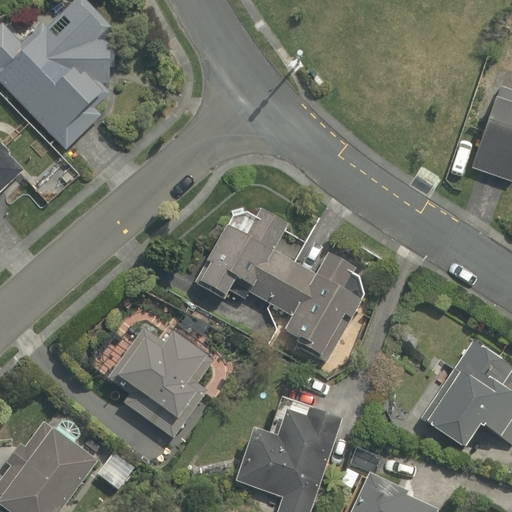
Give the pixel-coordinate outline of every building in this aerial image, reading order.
[(108,104),(118,44),(106,30),(85,5),(47,37),(37,25),(20,39),(6,22),(0,26),(0,86),(63,154),(99,125),(93,116),(108,104)] [(511,104),(498,100),(474,175),(511,186),(511,104)] [(0,201),(27,175),(0,147),(0,201)] [(289,233),(264,219),(252,241),(231,229),(200,285),(231,302),(239,289),(291,318),(283,332),(323,355),(366,278),(329,257),(318,276),(277,254),(289,233)] [(166,346),(147,332),(112,382),(135,399),(128,409),(177,443),(212,394),(200,386),(217,361),(176,331),(166,346)] [(511,369),(511,364),(477,342),(423,428),(469,458),(486,430),(511,446),(511,391),(502,385),(511,369)] [(264,435),(243,485),(281,502),(276,511),(307,511),(346,424),(321,413),(314,429),(298,422),(287,445),(264,435)] [(67,511),(101,467),(45,426),(0,485),(0,507),(6,511),(67,511)] [(432,511),(371,482),(356,511),(432,511)]
